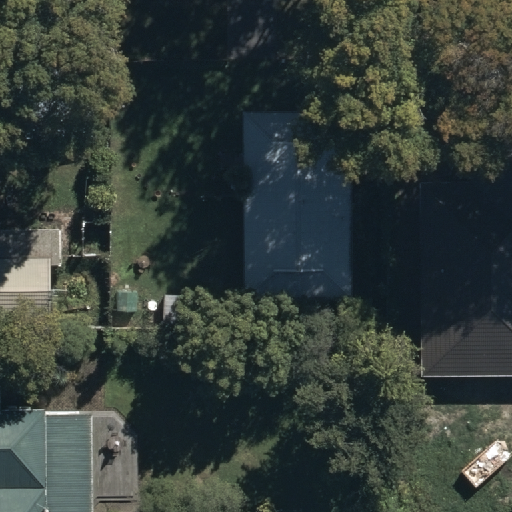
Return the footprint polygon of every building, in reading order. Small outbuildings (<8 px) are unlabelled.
[(14,31),(13,130),(93,129),(92,30),(14,31)] [(241,86),(241,288),(350,288),(350,86),(241,86)] [(433,327),(433,351),(499,351),(499,326),(511,325),(511,153),(427,154),(427,327),(433,327)] [(0,310),(60,309),(59,216),(0,216),(0,310)] [(0,511),(93,511),(92,403),(45,403),(44,394),(2,395),(2,351),(0,351),(0,511)]
